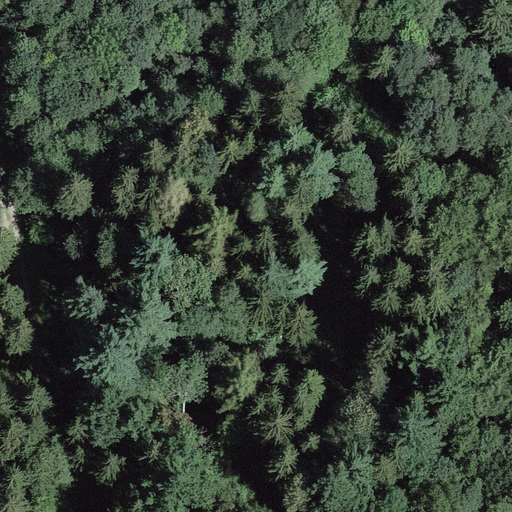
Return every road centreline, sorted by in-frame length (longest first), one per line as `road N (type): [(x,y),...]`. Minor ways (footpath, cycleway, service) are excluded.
road 1 (track): [(55,511),(0,184)]
road 2 (track): [(511,117),(426,0)]
